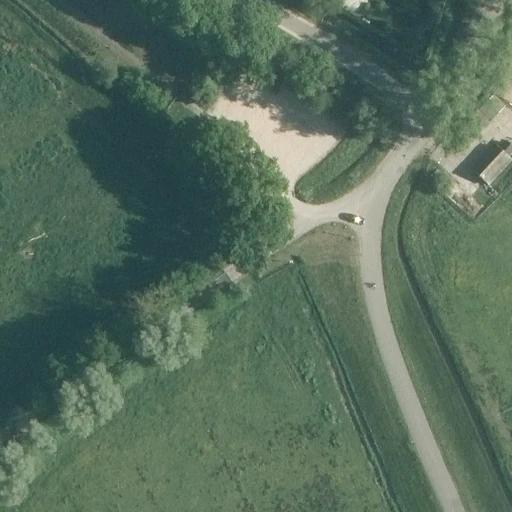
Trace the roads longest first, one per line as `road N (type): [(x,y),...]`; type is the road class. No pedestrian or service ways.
road 1 (unclassified): [(459,511),(376,306),(368,248),(373,207)]
road 2 (unclassified): [(413,118),(402,94),(250,0)]
road 3 (unclassified): [(496,0),(462,72),(413,118)]
